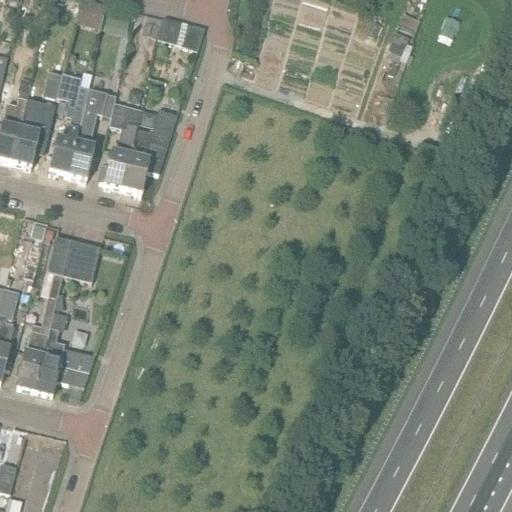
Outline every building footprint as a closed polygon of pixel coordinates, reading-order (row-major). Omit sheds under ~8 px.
[(156,42),(161,23),(147,19),(142,38),(156,42)] [(106,21),(103,36),(112,38),(114,22),(106,21)] [(180,27),(166,24),(163,39),(177,42),(180,27)] [(405,49),(391,43),(386,55),(400,60),(405,49)] [(42,100),(55,104),(61,80),(48,77),(42,100)] [(75,147),(87,95),(79,93),(81,85),(61,80),(55,104),(70,107),(66,122),(70,123),(65,145),(56,143),(48,178),(48,180),(54,181),(55,179),(67,182),(75,147)] [(31,85),(28,96),(12,169),(30,173),(39,138),(29,136),(37,108),(41,87),(31,85)] [(6,109),(0,133),(0,166),(12,169),(28,96),(19,94),(17,103),(16,111),(6,109)] [(85,187),(86,187),(94,152),(89,151),(96,120),(101,121),(107,100),(87,95),(75,147),(67,182),(79,185),(78,187),(85,189),(85,187)] [(103,191),(122,195),(140,114),(114,108),(110,123),(108,131),(121,134),(115,157),(112,156),(108,172),(100,170),(96,186),(104,188),(103,191)] [(176,121),(157,116),(152,139),(138,136),(142,115),(140,114),(122,195),(141,200),(146,177),(158,180),(176,121)] [(41,244),(44,231),(31,228),(28,241),(41,244)] [(52,235),(45,233),(43,242),(50,244),(52,235)] [(55,242),(46,277),(53,279),(41,332),(32,330),(22,368),(17,367),(14,381),(19,382),(16,393),(34,397),(49,334),(70,245),(55,242)] [(99,252),(70,245),(68,258),(62,281),(91,288),(99,252)] [(0,311),(0,387),(9,352),(1,350),(7,324),(12,325),(18,298),(4,294),(0,311)] [(92,362),(63,355),(64,350),(55,348),(58,336),(49,334),(34,397),(52,402),(55,387),(68,390),(70,382),(86,386),(92,362)] [(16,473),(14,472),(0,469),(0,470),(0,497),(9,500),(16,473)]
